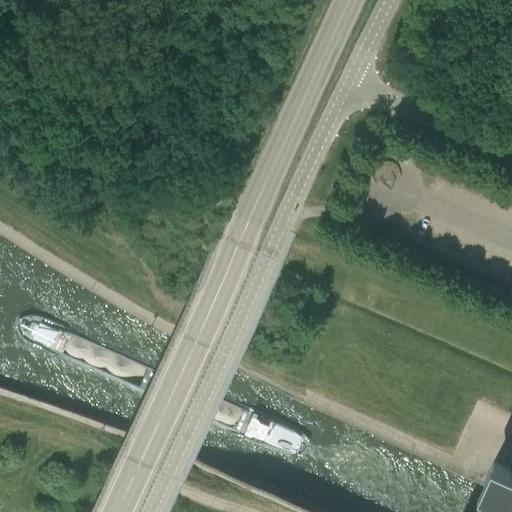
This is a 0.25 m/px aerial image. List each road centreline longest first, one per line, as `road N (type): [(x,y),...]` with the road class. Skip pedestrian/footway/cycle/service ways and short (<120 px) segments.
road 1 (tertiary): [(113,511),(348,0)]
road 2 (unclassified): [(149,511),(346,85)]
road 3 (track): [(242,511),(0,424)]
road 4 (unclassified): [(511,152),(346,85)]
